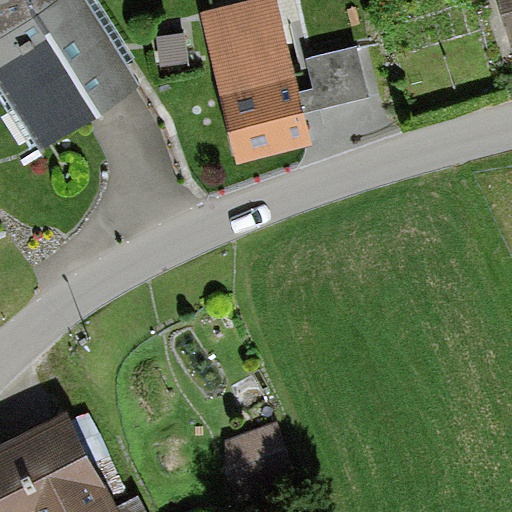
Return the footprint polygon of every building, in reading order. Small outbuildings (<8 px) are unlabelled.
[(0,0),(0,87),(40,155),(138,83),(85,0),(0,0)] [(275,0),(254,0),(202,14),(241,164),(314,145),(305,114),(300,93),(275,0)] [(511,0),(502,0),(511,36),(511,0)] [(187,33),(158,35),(161,73),(190,70),(187,33)] [(314,89),(300,93),(305,114),(369,98),(356,48),(306,61),(314,89)] [(71,414),(0,449),(0,511),(148,511),(140,496),(117,507),(71,414)] [(273,419),(218,442),(241,495),(296,472),(273,419)]
